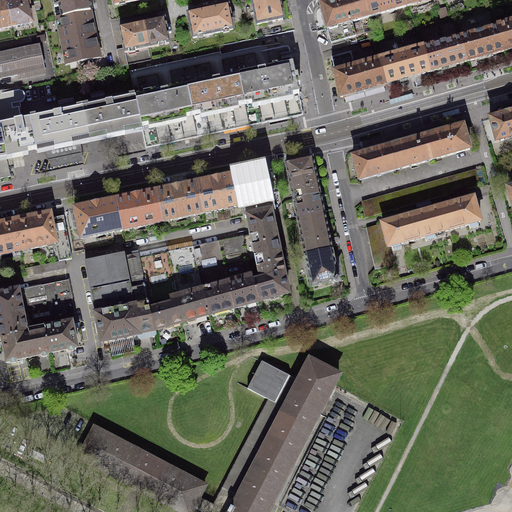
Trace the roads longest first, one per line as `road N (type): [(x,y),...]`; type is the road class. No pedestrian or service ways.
road 1 (residential): [(367,302),(0,395)]
road 2 (tertiary): [(0,203),(330,132)]
road 3 (tertiary): [(330,132),(511,82)]
road 4 (residential): [(367,302),(330,132)]
road 5 (residential): [(511,261),(367,302)]
road 6 (residential): [(330,132),(303,0)]
